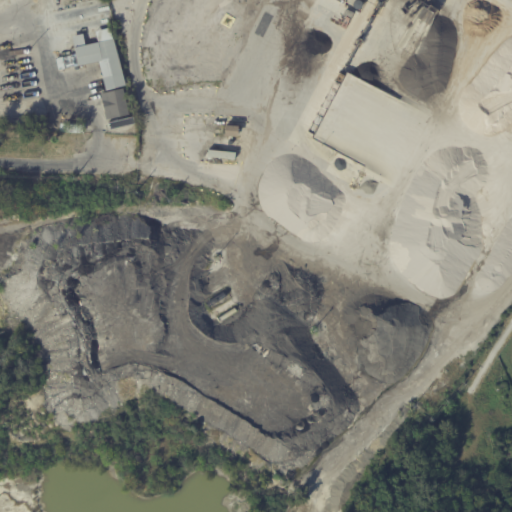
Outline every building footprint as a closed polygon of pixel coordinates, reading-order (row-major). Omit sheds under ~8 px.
[(118,38),(130,86),(119,89),(111,59),(83,66),(82,65),(68,68),(65,57),(80,53),(75,36),(86,33),(89,46),(118,38)] [(127,87),(133,114),(110,120),(103,93),(127,87)] [(223,125),(236,126),(236,137),(222,136),(223,125)] [(207,150),(235,152),(234,159),(207,157),(207,150)] [(232,162),(231,170),(203,167),(204,160),(232,162)]
